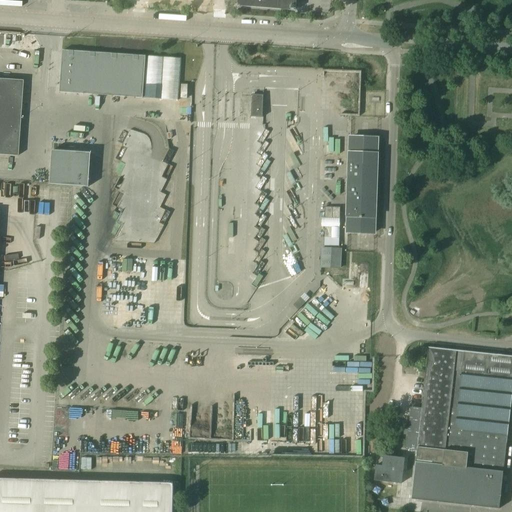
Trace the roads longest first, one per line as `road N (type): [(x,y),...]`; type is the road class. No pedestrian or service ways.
road 1 (unknown): [(99,123),(104,365),(298,376),(308,365),(310,334),(371,330)]
road 2 (unclassified): [(511,347),(394,329),(393,40),(336,38)]
road 3 (unclassified): [(336,38),(0,17)]
